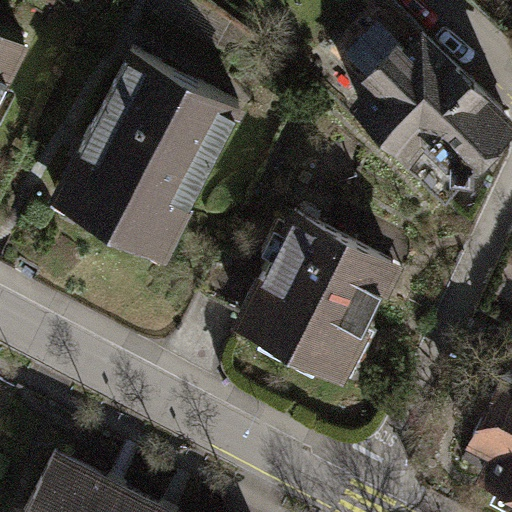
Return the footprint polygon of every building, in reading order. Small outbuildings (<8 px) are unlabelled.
[(508,116),(419,29),(402,46),(397,41),(400,37),(377,14),(343,49),(366,71),(369,67),(376,74),(355,95),(407,146),(423,129),(453,158),(471,157),(508,116)] [(0,73),(20,36),(0,25),(0,73)] [(131,44),(56,191),(161,244),(236,98),(131,44)] [(391,258),(294,207),(240,309),(348,367),(373,319),(362,313),(391,258)] [(511,380),(500,374),(472,432),(492,441),(479,467),(511,482),(511,380)] [(185,511),(51,444),(16,511),(185,511)]
